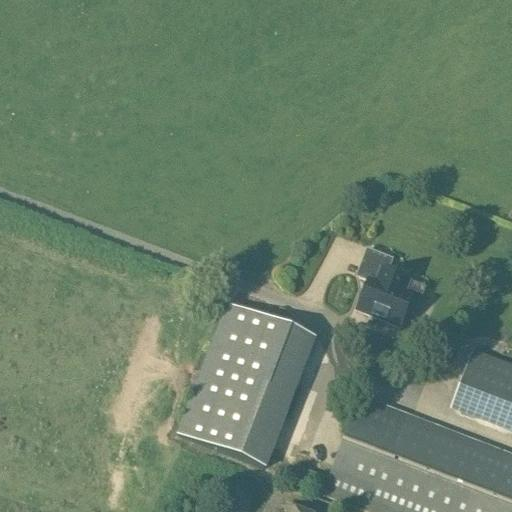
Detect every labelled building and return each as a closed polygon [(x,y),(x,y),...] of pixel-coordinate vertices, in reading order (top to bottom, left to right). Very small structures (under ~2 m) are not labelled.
[(414,318),(424,291),(387,276),(392,262),(365,252),(354,280),(367,285),(356,313),(399,330),(405,315),(414,318)] [(177,437),(253,466),(302,338),(226,309),(177,437)] [(511,369),(473,355),(450,414),(511,437),(511,369)] [(361,511),(511,511),(511,459),(362,402),(325,498),(361,511)] [(319,494),(324,480),(294,469),(289,482),(319,494)] [(247,511),(252,500),(221,488),(211,511),(247,511)]
